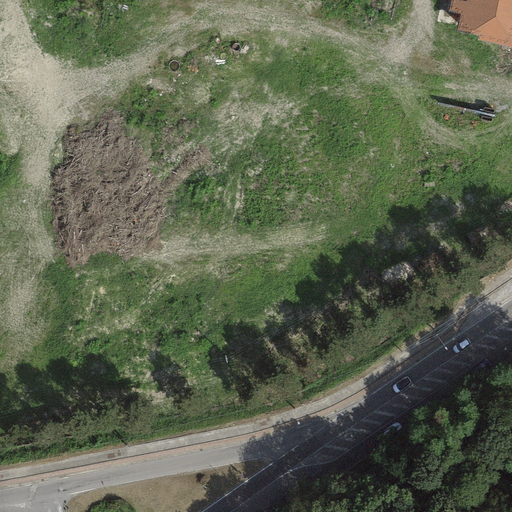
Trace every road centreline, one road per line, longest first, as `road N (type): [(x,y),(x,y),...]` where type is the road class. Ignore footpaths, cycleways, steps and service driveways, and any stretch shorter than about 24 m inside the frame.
road 1 (tertiary): [(315,434),(7,503)]
road 2 (secondary): [(306,485),(511,344)]
road 3 (secondary): [(511,310),(315,434)]
road 4 (secondary): [(315,434),(205,511)]
